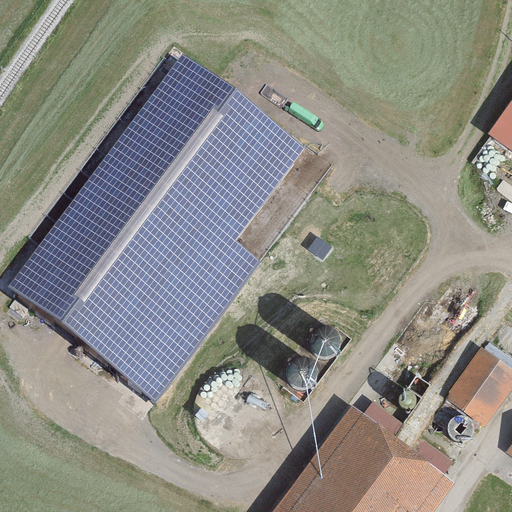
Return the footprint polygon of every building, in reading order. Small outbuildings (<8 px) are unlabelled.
[(310,156),(182,61),(5,298),(157,411),(261,271),(237,253),(310,156)] [(511,93),(483,133),(511,154),(511,93)] [(307,346),(311,351),(316,355),(322,356),(328,356),(334,353),(339,349),(342,344),(343,337),(342,331),(339,325),(334,321),(328,318),(322,318),(316,319),(311,323),(307,328),(305,334),(305,340),(307,346)] [(511,376),(511,371),(478,347),(439,399),(475,426),(511,376)] [(283,370),(283,376),(285,382),(288,387),(294,390),(300,391),(305,391),(311,388),(315,384),(317,379),(318,373),(317,367),(315,362),(311,358),(305,356),(299,355),(294,356),(289,360),(285,364),(283,370)] [(419,511),(442,480),(345,410),(270,511),(419,511)] [(511,434),(500,449),(511,458),(511,434)]
